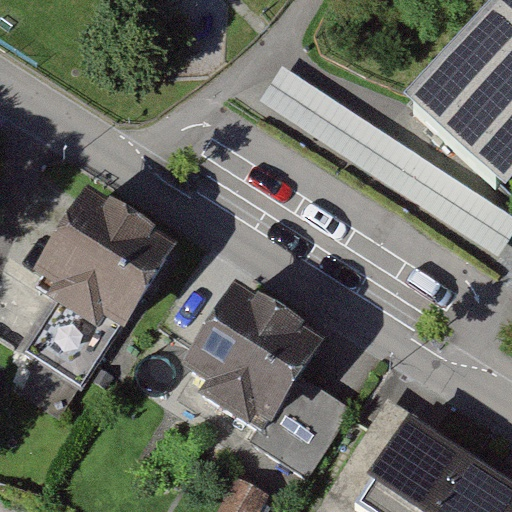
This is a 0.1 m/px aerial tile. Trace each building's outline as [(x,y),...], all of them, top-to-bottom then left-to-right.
[(511,0),(506,0),(398,118),(506,217),(511,210),(511,0)] [(185,258),(89,203),(30,303),(126,359),(185,258)] [(331,357),(230,304),(176,405),(277,458),(331,357)] [(511,511),(511,493),(400,420),(339,511),(511,511)] [(272,511),(254,502),(248,511),(272,511)]
